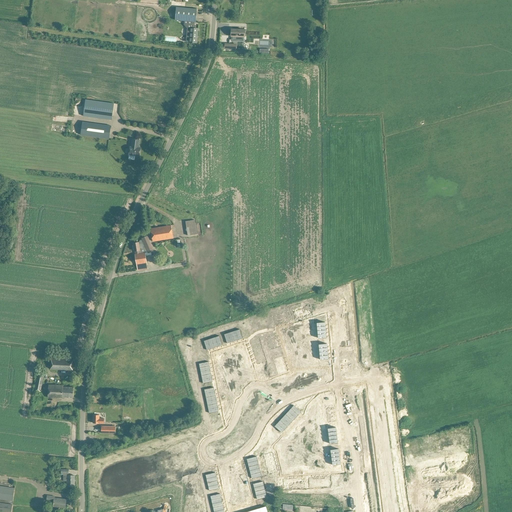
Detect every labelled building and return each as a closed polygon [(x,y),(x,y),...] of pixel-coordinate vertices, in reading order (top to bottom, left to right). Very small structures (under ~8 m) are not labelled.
[(175,20),(191,21),(195,22),(196,22),(197,9),(176,7),(175,20)] [(194,28),(195,22),(191,21),(191,28),(188,27),(186,42),(197,43),(197,37),(196,36),(197,35),(198,28),(194,28)] [(246,30),(232,29),(231,36),(232,36),(232,40),(243,40),(243,36),(244,36),(244,30),(246,30)] [(111,119),(114,103),(86,99),(84,115),(111,119)] [(109,138),(111,126),(83,122),(81,134),(109,138)] [(135,155),(135,156),(140,156),(141,148),(138,147),(139,139),(132,139),(131,147),(130,146),(129,154),(135,155)] [(188,236),(197,234),(194,220),(186,221),(188,236)] [(151,228),(153,241),(173,238),(171,225),(151,228)] [(138,270),(148,269),(145,253),(145,251),(147,250),(148,252),(151,252),(153,250),(148,237),(145,237),(142,239),(143,240),(142,240),(141,240),(140,240),(139,241),(139,242),(133,243),(134,251),(135,251),(135,254),(138,270)] [(50,369),(73,370),(73,359),(68,359),(51,358),(50,369)] [(34,391),(40,392),(44,374),(37,373),(34,391)] [(63,385),(49,385),(48,397),(58,398),(58,397),(73,398),(74,387),(63,387),(63,385)] [(294,405),(291,408),(298,415),(301,412),(294,405)] [(291,408),(288,411),(295,418),(298,415),(291,408)] [(288,411),(285,414),(293,421),(295,418),(288,411)] [(285,414),(283,417),(290,424),(293,421),(285,414)] [(99,423),(104,423),(104,418),(99,418),(99,415),(93,415),(93,423),(99,423)] [(283,417),(280,420),(287,427),(290,424),(283,417)] [(280,420),(277,423),(284,430),(287,427),(280,420)] [(277,423),(275,426),(282,433),(284,430),(277,423)] [(69,469),(61,469),(61,475),(63,475),(63,481),(67,481),(67,486),(74,486),(75,475),(68,475),(68,473),(69,473),(69,469)] [(0,499),(13,501),(15,488),(0,486),(0,499)] [(65,508),(66,499),(55,498),(55,496),(47,495),(47,500),(54,500),(54,502),(53,502),(53,504),(53,506),(65,508)] [(0,511),(5,511),(11,511),(13,505),(0,502),(0,511)]
